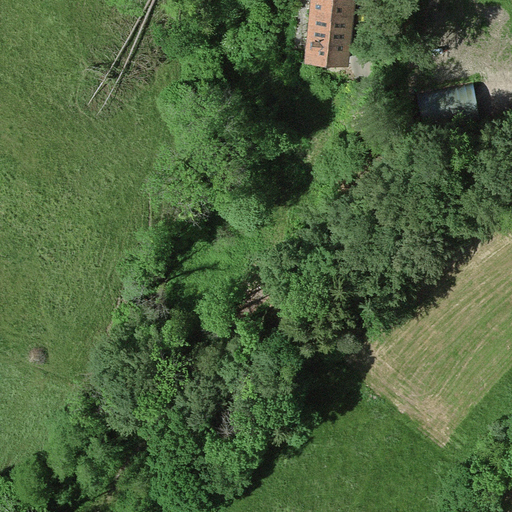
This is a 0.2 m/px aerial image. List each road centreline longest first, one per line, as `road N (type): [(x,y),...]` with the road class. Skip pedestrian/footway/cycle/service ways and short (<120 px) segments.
road 1 (track): [(114,511),(130,456),(177,411),(228,321),(339,229),(401,159)]
road 2 (residential): [(374,0),(364,82),(370,122),(401,159),(433,162),(511,131)]
